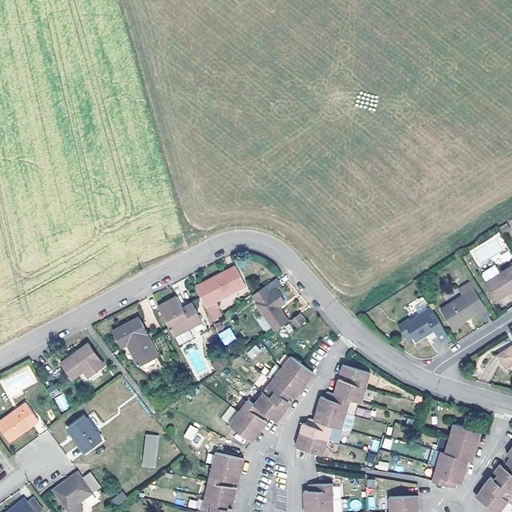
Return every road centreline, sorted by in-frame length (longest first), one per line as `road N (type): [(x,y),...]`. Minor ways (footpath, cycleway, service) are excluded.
road 1 (residential): [(353,329),(285,257),(239,243),(206,252),(0,361)]
road 2 (residential): [(353,329),(276,441)]
